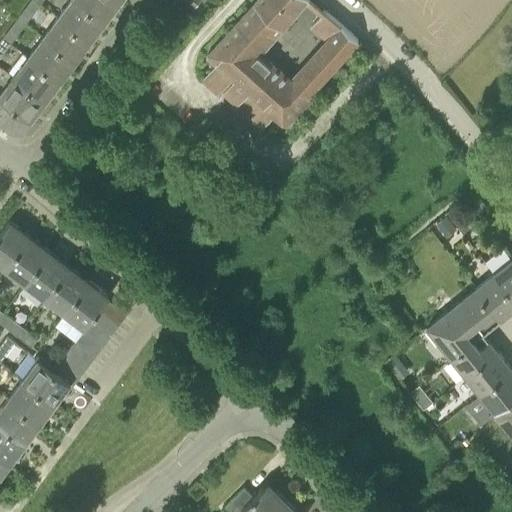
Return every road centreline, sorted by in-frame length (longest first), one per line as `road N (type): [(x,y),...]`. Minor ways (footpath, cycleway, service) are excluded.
road 1 (residential): [(250,394),(89,221),(24,172)]
road 2 (unknown): [(170,302),(6,511)]
road 3 (residential): [(511,178),(429,77),(349,0)]
road 4 (residential): [(24,172),(155,0)]
road 5 (residential): [(135,511),(250,394)]
road 6 (residential): [(356,511),(250,394)]
road 7 (unknown): [(232,0),(185,66),(187,94),(219,118)]
